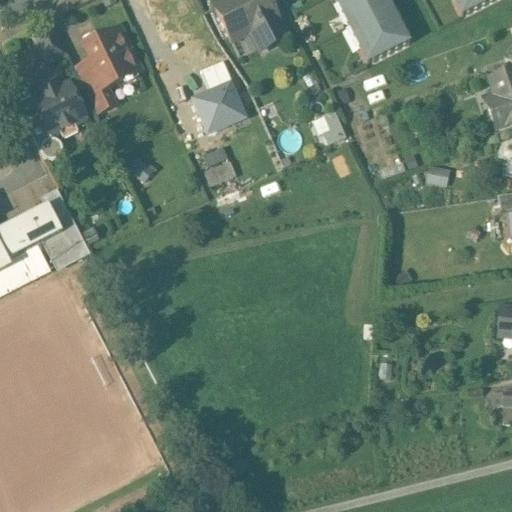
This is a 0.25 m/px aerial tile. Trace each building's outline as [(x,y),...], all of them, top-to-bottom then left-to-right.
[(265,0),(235,0),(214,11),(231,44),(254,32),(262,49),(283,39),(275,23),(277,22),(265,0)] [(338,0),(362,48),(357,51),(366,69),(409,48),(401,31),(394,34),(376,0),(458,0),(453,3),(460,17),(494,0),(338,0)] [(168,11),(147,21),(166,62),(208,42),(197,19),(176,29),(168,11)] [(54,32),(33,42),(33,43),(34,43),(45,66),(45,67),(66,57),(54,32)] [(119,32),(83,50),(91,65),(89,66),(96,81),(98,80),(100,84),(104,93),(105,92),(140,75),(119,32)] [(222,65),(200,75),(209,96),(231,87),(222,65)] [(511,72),(487,81),(497,109),(488,113),(495,134),(511,127),(511,72)] [(100,84),(84,91),(96,117),(113,108),(105,92),(104,93),(100,84)] [(56,86),(36,97),(39,102),(31,106),(30,106),(47,142),(49,140),(84,123),(85,123),(86,123),(68,87),(67,88),(59,92),(56,86)] [(243,122),(229,88),(194,103),(208,137),(243,122)] [(47,142),(30,106),(31,106),(29,100),(13,108),(43,166),(46,165),(49,165),(51,165),(53,165),(56,164),(58,163),(60,160),(61,158),(62,154),(61,151),(60,149),(59,148),(57,146),(54,145),(51,144),(49,140),(47,142)] [(314,123),(324,149),(346,140),(336,114),(314,123)] [(230,166),(204,176),(208,186),(233,176),(230,166)] [(446,189),(451,173),(431,168),(426,184),(446,189)] [(0,234),(0,260),(50,235),(67,266),(87,256),(57,197),(42,205),(45,211),(0,234)] [(511,197),(494,200),(497,218),(511,216),(511,197)] [(511,315),(497,314),(495,337),(511,337),(511,315)] [(511,396),(490,397),(490,412),(509,412),(511,411),(511,396)]
